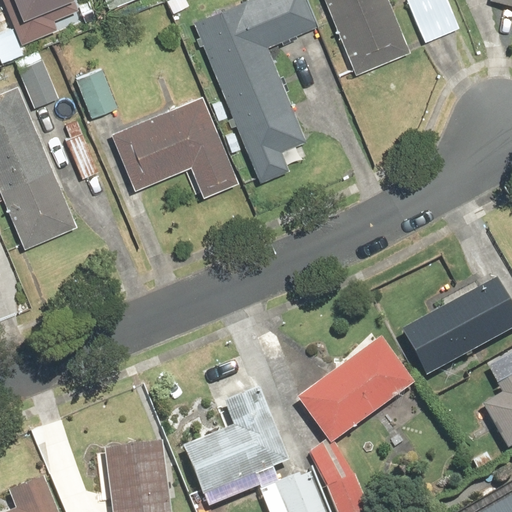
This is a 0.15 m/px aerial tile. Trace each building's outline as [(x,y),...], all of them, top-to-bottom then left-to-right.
[(0,0),(0,4),(14,39),(58,21),(54,13),(78,3),(76,0),(0,0)] [(98,0),(103,11),(130,0),(98,0)] [(316,27),(305,0),(242,0),(191,20),(235,135),(243,132),(251,153),(300,134),(266,47),(316,27)] [(385,0),(320,0),(352,75),(408,52),(385,0)] [(445,0),(404,0),(421,43),(457,29),(445,0)] [(37,52),(12,62),(30,107),(55,97),(37,52)] [(99,69),(71,82),(88,119),(117,106),(99,69)] [(15,88),(0,94),(0,200),(20,250),(71,229),(15,88)] [(197,97),(107,135),(131,192),(185,169),(198,200),(235,185),(197,97)] [(67,138),(63,140),(79,178),(95,171),(73,122),(62,127),(67,138)] [(395,331),(422,379),(511,329),(511,316),(491,278),(395,331)] [(324,445),(307,453),(333,511),(365,511),(371,510),(332,443),(413,387),(380,339),(293,399),(324,445)] [(497,395),(478,406),(505,453),(511,448),(511,351),(482,369),(497,395)] [(316,511),(302,474),(277,483),(272,468),(282,464),(254,390),(221,403),(231,429),(180,449),(204,510),(255,491),(262,511),(316,511)] [(167,511),(160,447),(101,453),(107,511),(167,511)] [(14,510),(9,511),(54,511),(41,480),(7,495),(14,510)] [(511,511),(511,492),(477,511),(511,511)]
